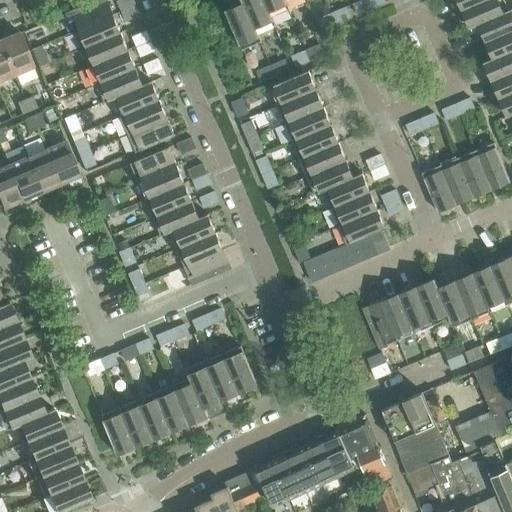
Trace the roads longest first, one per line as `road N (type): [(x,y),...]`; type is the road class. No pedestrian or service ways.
road 1 (residential): [(267,271),(106,337),(55,218)]
road 2 (residential): [(267,271),(153,0)]
road 3 (residential): [(380,121),(348,44),(429,10),(462,84)]
road 4 (residential): [(151,511),(212,465),(325,414)]
road 5 (residential): [(283,311),(430,241)]
road 6 (residential): [(430,241),(380,121)]
road 7 (residential): [(413,511),(369,399)]
